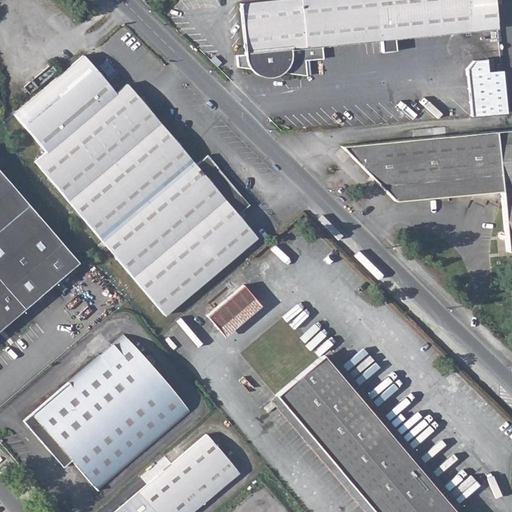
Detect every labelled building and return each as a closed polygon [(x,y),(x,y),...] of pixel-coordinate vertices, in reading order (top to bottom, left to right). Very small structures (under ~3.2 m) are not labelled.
[(273,0),(239,3),(244,54),(236,55),(237,66),(307,76),(305,60),(323,58),(322,46),(381,40),(382,52),(396,51),(395,39),(497,29),(494,0),(273,0)] [(83,55),(13,114),(45,152),(34,161),(164,315),(256,237),(237,215),(249,205),(207,155),(195,165),(126,84),(115,93),(83,55)] [(486,58),(472,59),(464,68),(470,115),(505,112),(501,70),(487,71),(486,58)] [(13,87),(21,98),(25,94),(18,84),(13,87)] [(511,129),(340,145),(395,200),(500,191),(506,251),(511,249),(511,129)] [(0,171),(0,227),(28,204),(0,171)] [(0,327),(77,262),(28,204),(0,227),(0,327)] [(91,263),(80,273),(111,310),(123,301),(91,263)] [(242,284),(206,315),(218,329),(254,298),(242,284)] [(218,329),(224,336),(260,306),(254,298),(218,329)] [(123,334),(23,420),(63,467),(70,460),(97,490),(189,411),(123,334)] [(322,355),(455,511),(461,507),(328,350),(322,355)] [(322,355),(275,395),(373,511),(455,511),(322,355)] [(269,400),(363,511),(373,511),(275,395),(269,400)] [(206,434),(113,511),(190,511),(238,472),(206,434)]
